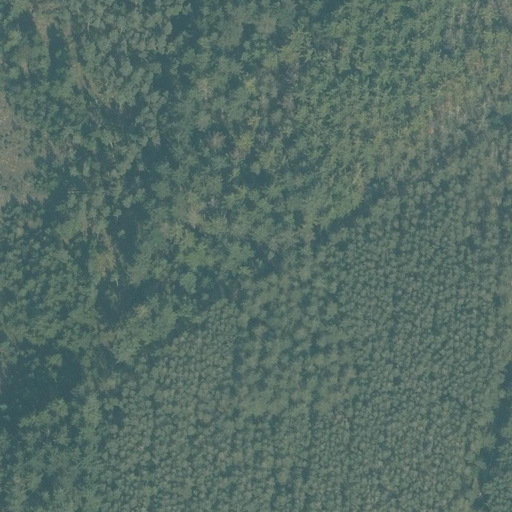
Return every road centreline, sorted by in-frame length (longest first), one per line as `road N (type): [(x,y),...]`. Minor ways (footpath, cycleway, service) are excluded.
road 1 (track): [(200,0),(96,385),(0,444)]
road 2 (track): [(258,0),(322,235),(511,119)]
road 3 (track): [(511,365),(465,511)]
